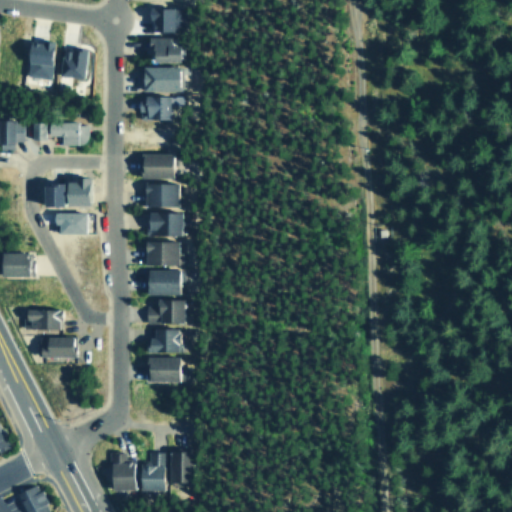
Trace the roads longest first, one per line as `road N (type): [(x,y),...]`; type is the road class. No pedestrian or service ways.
road 1 (residential): [(112,16),(115,405),(102,423),(53,447)]
road 2 (residential): [(109,159),(43,158),(32,169),(28,200),(78,303),(113,320)]
road 3 (secondary): [(86,511),(0,343)]
